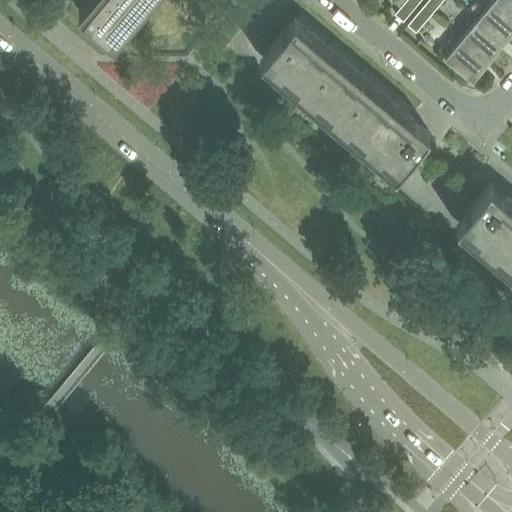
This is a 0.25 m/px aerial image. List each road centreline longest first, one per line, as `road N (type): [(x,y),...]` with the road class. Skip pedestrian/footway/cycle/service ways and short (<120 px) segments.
road 1 (primary): [(280,272),(0,33)]
road 2 (primary): [(280,272),(394,424),(491,511)]
road 3 (primary): [(511,459),(344,314),(280,272)]
road 4 (residential): [(335,0),(479,125),(511,86)]
